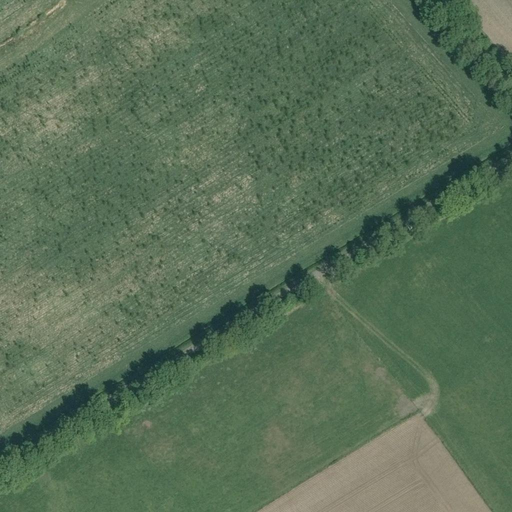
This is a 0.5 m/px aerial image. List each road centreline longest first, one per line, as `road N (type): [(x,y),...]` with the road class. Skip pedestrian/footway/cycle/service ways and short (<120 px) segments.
road 1 (unclassified): [(0,465),(511,162)]
road 2 (track): [(511,91),(430,0)]
